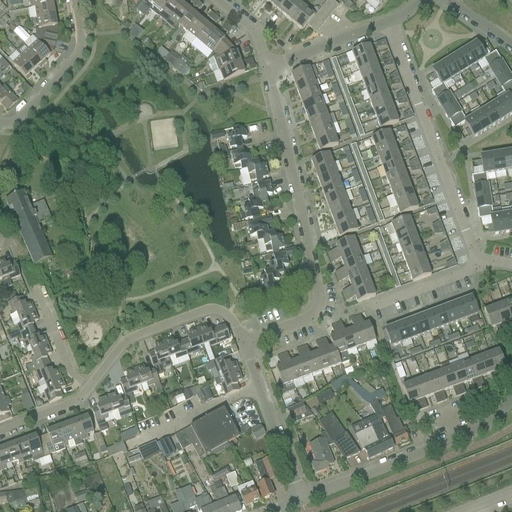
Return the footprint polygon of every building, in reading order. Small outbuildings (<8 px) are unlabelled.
[(53,6),(51,0),(28,0),(30,8),(30,9),(35,9),(53,6)] [(149,11),(158,0),(143,0),(142,1),(139,4),(148,12),(149,11)] [(158,18),(172,0),(158,0),(149,11),(157,18),(158,18)] [(170,20),(182,5),(175,0),(172,0),(158,18),(165,24),(170,19),(170,20)] [(278,13),(288,0),(275,0),(270,6),(278,13)] [(286,19),(298,4),(292,0),(288,0),(278,13),(286,19)] [(330,0),(328,0),(325,4),(335,11),(339,7),(330,0)] [(199,11),(202,6),(198,3),(194,7),(199,11)] [(294,26),(306,11),(298,4),(286,19),(294,26)] [(335,11),(325,4),(322,7),(332,15),(335,11)] [(179,26),(190,12),(182,5),(170,19),(179,26)] [(54,17),(53,6),(35,9),(37,19),(54,17)] [(332,15),(322,7),(319,11),(329,19),(332,15)] [(302,32),(307,27),(310,23),(313,19),(314,18),(306,11),(294,26),(302,32)] [(329,19),(319,11),(316,15),(325,23),(329,19)] [(187,33),(199,19),(190,12),(179,26),(186,33),(187,33)] [(211,21),(215,17),(211,13),(207,18),(211,21)] [(325,23),(316,15),(314,18),(313,19),(322,27),(325,23)] [(56,28),(54,17),(37,19),(38,30),(35,31),(36,36),(44,40),(56,43),(57,36),(56,28)] [(219,20),(215,17),(211,21),(215,25),(219,20)] [(190,46),(207,26),(199,19),(187,33),(186,33),(181,38),(190,46)] [(322,27),(313,19),(310,23),(319,30),(322,27)] [(127,21),(122,27),(127,31),(132,24),(127,21)] [(319,30),(310,23),(307,27),(316,34),(319,30)] [(9,29),(14,34),(17,31),(12,25),(9,29)] [(198,53),(215,33),(207,26),(190,46),(198,53)] [(228,36),(232,31),(227,27),(223,32),(228,36)] [(135,28),(129,36),(138,42),(144,34),(135,28)] [(216,56),(229,47),(223,41),(224,40),(215,33),(204,47),(212,54),(213,53),(216,56)] [(53,53),(56,43),(44,40),(36,36),(32,39),(36,44),(29,51),(43,67),(46,63),(44,61),(49,57),(49,56),(53,53)] [(145,40),(141,44),(146,48),(150,44),(145,40)] [(483,61),(485,59),(475,44),(466,49),(476,65),(483,61)] [(373,56),(369,46),(351,53),(354,63),(373,56)] [(240,64),(236,53),(235,54),(229,47),(216,56),(208,61),(213,74),(219,72),(240,64)] [(476,65),(466,49),(458,55),(468,71),(476,65)] [(160,50),(155,56),(163,62),(168,56),(160,50)] [(29,51),(20,58),(33,72),(38,67),(40,70),(43,67),(29,51)] [(16,53),(7,60),(27,81),(30,78),(29,76),(33,72),(20,58),(16,53)] [(483,61),(505,97),(506,97),(508,96),(511,93),(511,79),(495,53),(485,59),(483,61)] [(449,60),(459,76),(468,71),(458,55),(449,60)] [(163,62),(171,69),(172,68),(176,63),(168,56),(163,62)] [(373,56),(354,63),(358,73),(376,66),(373,56)] [(334,71),(339,69),(335,59),(330,61),(334,71)] [(449,60),(440,65),(450,81),(459,76),(449,60)] [(176,63),(172,68),(171,69),(180,76),(186,68),(178,61),(176,63)] [(327,62),(322,64),(326,74),(331,72),(327,62)] [(244,75),(240,64),(219,72),(223,83),(244,75)] [(443,85),(443,86),(450,81),(440,65),(431,71),(441,86),(441,87),(443,85)] [(376,66),(358,73),(362,82),(380,75),(376,66)] [(309,69),(291,76),(294,86),(316,78),(317,77),(313,67),(309,69)] [(342,79),(339,69),(334,71),(338,81),(342,79)] [(383,85),(380,75),(362,82),(365,92),(383,85)] [(316,78),(294,86),(298,95),(316,88),(314,82),(317,80),(316,78)] [(346,88),(342,79),(338,81),(341,90),(346,88)] [(387,95),(383,85),(365,92),(369,101),(387,95)] [(454,130),(464,124),(464,123),(466,122),(443,86),(443,85),(441,87),(441,86),(431,93),(454,130)] [(26,97),(30,92),(24,86),(20,90),(26,97)] [(0,90),(0,89),(0,105),(7,113),(18,103),(4,87),(0,90)] [(320,98),(316,88),(298,95),(301,105),(320,98)] [(349,98),(346,88),(341,90),(345,100),(349,98)] [(391,104),(387,95),(369,101),(372,111),(391,104)] [(511,102),(508,96),(506,97),(505,97),(499,101),(508,117),(511,115),(511,102)] [(323,107),(320,98),(301,105),(305,114),(323,107)] [(353,107),(349,98),(345,100),(348,109),(353,107)] [(508,117),(499,101),(490,107),(500,123),(508,117)] [(394,114),(391,104),(372,111),(376,121),(394,114)] [(327,117),(323,107),(305,114),(308,124),(327,117)] [(357,117),(353,107),(348,109),(352,119),(357,117)] [(500,123),(490,107),(481,112),(491,128),(500,123)] [(491,128),(481,112),(473,117),(482,133),(491,128)] [(398,124),(394,114),(376,121),(380,130),(398,124)] [(330,127),(327,117),(308,124),(312,133),(330,127)] [(360,126),(357,117),(352,119),(356,128),(360,126)] [(466,122),(464,123),(464,124),(473,139),(482,133),(473,117),(466,122)] [(364,136),(360,126),(356,128),(359,138),(364,136)] [(334,136),(330,127),(312,133),(316,143),(334,136)] [(237,129),(231,131),(233,137),(227,138),(229,150),(241,147),(240,141),(246,140),(245,134),(237,129)] [(371,139),(374,149),(392,142),(389,132),(371,139)] [(338,146),(334,136),(316,143),(319,153),(338,146)] [(396,152),(392,142),(374,149),(378,158),(396,152)] [(358,155),(355,146),(355,145),(350,147),(354,157),(358,155)] [(247,171),(251,163),(250,158),(247,158),(245,152),(231,156),(234,171),(240,169),(241,172),(247,171)] [(399,161),(396,152),(378,158),(381,168),(399,161)] [(511,152),(502,154),(505,172),(511,171),(511,152)] [(505,172),(502,154),(491,156),(494,174),(505,172)] [(314,171),(332,165),(328,155),(310,162),(314,171)] [(362,164),(358,155),(354,157),(357,166),(362,164)] [(486,175),(494,174),(491,156),(480,157),(483,175),(483,176),(486,175)] [(267,179),(265,167),(263,161),(257,162),(251,163),(247,171),(250,183),(267,179)] [(403,171),(399,161),(381,168),(385,178),(403,171)] [(365,174),(362,164),(357,166),(361,176),(365,174)] [(318,181),(335,174),(332,165),(314,171),(318,181)] [(407,181),(403,171),(385,178),(389,187),(407,181)] [(321,191),(339,184),(335,174),(318,181),(321,191)] [(364,185),(369,184),(365,174),(361,176),(364,185)] [(478,220),(480,220),(490,219),(490,218),(493,218),(493,217),(486,175),(483,176),(483,175),(471,177),(478,220)] [(90,178),(70,183),(73,193),(93,188),(90,178)] [(410,190),(407,181),(389,187),(392,197),(410,190)] [(269,184),(251,188),(253,200),(261,205),(267,204),(266,198),(272,196),(269,184)] [(325,200),(342,193),(339,184),(321,191),(325,200)] [(373,193),(369,184),(364,185),(368,195),(373,193)] [(414,200),(410,190),(392,197),(396,207),(414,200)] [(328,210),(346,203),(342,193),(325,200),(328,210)] [(376,203),(373,193),(368,195),(372,205),(376,203)] [(34,267),(35,266),(52,259),(36,224),(50,218),(43,202),(29,208),(23,194),(5,201),(34,267)] [(245,216),(240,217),(241,222),(258,218),(256,212),(262,211),(261,205),(253,200),(247,201),(249,207),(243,209),(245,216)] [(417,210),(414,200),(396,207),(400,216),(417,210)] [(332,219),(350,213),(346,203),(328,210),(332,219)] [(380,213),(376,203),(372,205),(375,214),(380,213)] [(336,229),(353,222),(350,213),(332,219),(336,229)] [(379,224),(383,222),(380,213),(375,214),(379,224)] [(511,233),(511,217),(511,214),(501,216),(504,235),(511,233)] [(493,217),(493,218),(490,218),(490,219),(493,236),(504,235),(501,216),(493,217)] [(391,225),(394,235),(412,228),(409,219),(391,225)] [(357,232),(353,222),(336,229),(339,238),(357,232)] [(433,226),(437,235),(446,231),(442,222),(433,226)] [(266,229),(265,225),(265,223),(253,226),(249,226),(247,227),(250,238),(256,237),(257,243),(263,242),(268,234),(266,229)] [(240,225),(232,227),(233,233),(242,231),(240,225)] [(416,238),(412,228),(394,235),(398,245),(416,238)] [(382,240),(378,230),(373,232),(377,241),(382,240)] [(274,233),(268,234),(263,242),(266,254),(284,250),(281,238),(275,239),(274,233)] [(461,235),(439,243),(444,255),(465,248),(461,235)] [(401,254),(419,247),(416,238),(398,245),(401,254)] [(330,259),(357,249),(353,239),(335,246),(337,251),(328,254),(330,259)] [(385,249),(382,240),(377,241),(380,251),(385,249)] [(423,257),(419,247),(401,254),(405,264),(423,257)] [(342,265),(360,258),(357,249),(330,259),(331,264),(340,261),(342,265)] [(389,259),(385,249),(380,251),(384,261),(389,259)] [(288,267),(286,258),(285,255),(273,258),(274,264),(268,266),(269,271),(277,276),(283,275),(282,269),(288,267)] [(426,267),(423,257),(405,264),(408,273),(426,267)] [(360,258),(342,265),(344,270),(335,273),(337,278),(364,268),(360,258)] [(392,269),(389,259),(384,261),(388,270),(392,269)] [(4,261),(0,262),(0,275),(2,280),(1,281),(5,289),(10,287),(8,282),(20,277),(15,263),(6,267),(4,261)] [(430,276),(426,267),(408,273),(412,283),(430,276)] [(349,285),(367,278),(364,268),(337,278),(339,283),(347,280),(349,285)] [(396,278),(392,269),(388,270),(391,280),(396,278)] [(251,301),(270,296),(268,290),(274,289),(273,283),(279,282),(277,276),(269,271),(263,272),(265,278),(259,280),(260,282),(262,291),(253,293),(247,294),(249,301),(251,301)] [(344,297),(371,288),(367,278),(349,285),(351,289),(342,292),(344,297)] [(395,290),(399,288),(396,278),(391,280),(395,290)] [(356,304),(375,297),(371,288),(344,297),(346,302),(355,299),(356,304)] [(16,314),(18,319),(35,313),(31,304),(25,307),(22,298),(8,304),(13,316),(16,314)] [(471,298),(461,302),(468,320),(478,316),(471,298)] [(511,301),(503,305),(509,322),(511,321),(511,301)] [(461,302),(452,306),(458,323),(468,320),(461,302)] [(509,322),(503,305),(493,308),(503,335),(508,333),(504,324),(509,322)] [(449,327),(458,323),(452,306),(442,309),(449,327)] [(503,335),(493,308),(483,312),(490,330),(495,328),(498,337),(503,335)] [(439,330),(449,327),(442,309),(432,313),(439,330)] [(38,322),(35,313),(18,319),(20,325),(17,326),(20,333),(14,335),(16,340),(22,337),(35,332),(32,324),(38,322)] [(430,334),(439,330),(432,313),(423,316),(430,334)] [(420,337),(430,334),(423,316),(413,320),(420,337)] [(360,317),(355,319),(365,346),(375,342),(368,325),(363,327),(360,317)] [(365,346),(355,319),(350,321),(353,330),(348,332),(355,350),(365,346)] [(410,341),(420,337),(413,320),(404,323),(410,341)] [(401,345),(410,341),(404,323),(394,327),(401,345)] [(355,350),(348,332),(344,334),(340,324),(335,326),(345,353),(355,350)] [(345,353),(335,326),(331,328),(334,337),(329,339),(332,348),(335,357),(336,357),(340,366),(349,362),(347,359),(345,353)] [(225,327),(216,330),(208,333),(205,327),(196,330),(203,346),(208,344),(209,348),(212,347),(221,343),(229,340),(225,327)] [(391,348),(401,345),(394,327),(384,331),(391,348)] [(203,346),(196,330),(188,333),(190,339),(182,342),(187,356),(199,352),(198,348),(203,346)] [(39,340),(35,332),(22,337),(26,349),(30,348),(32,353),(48,346),(45,338),(39,340)] [(187,356),(182,342),(174,345),(172,339),(163,342),(169,359),(174,357),(176,360),(187,356)] [(335,357),(332,348),(328,350),(325,340),(319,342),(329,370),(330,370),(340,366),(336,357),(335,357)] [(169,359),(163,342),(154,346),(157,352),(148,355),(154,370),(157,377),(164,375),(161,366),(165,364),(164,361),(169,359)] [(329,370),(319,342),(315,344),(319,353),(313,355),(320,373),(329,370)] [(33,366),(25,369),(27,374),(35,371),(49,365),(46,357),(52,355),(48,346),(32,353),(34,358),(31,359),(33,366)] [(306,347),(300,349),(310,377),(320,373),(313,355),(309,357),(306,347)] [(310,377),(300,349),(296,351),(300,360),(294,362),(301,380),(310,377)] [(498,351),(488,355),(498,382),(503,380),(499,371),(505,369),(498,351)] [(301,380),(294,362),(290,364),(287,355),(281,357),(292,384),(301,380)] [(498,382),(488,355),(478,358),(485,376),(490,375),(493,384),(498,382)] [(292,384),(281,357),(277,358),(280,367),(275,369),(278,376),(282,388),(292,384)] [(213,363),(205,366),(207,372),(215,369),(217,375),(221,373),(223,379),(239,373),(235,364),(230,366),(226,358),(217,361),(213,363)] [(485,376),(478,358),(469,362),(479,389),(484,387),(480,378),(485,376)] [(479,389),(469,362),(459,366),(466,384),(471,382),(474,391),(479,389)] [(52,373),(49,365),(35,371),(40,383),(43,381),(45,386),(62,380),(58,371),(52,373)] [(466,384),(459,366),(450,369),(460,396),(465,395),(461,385),(466,384)] [(159,384),(157,377),(154,370),(145,373),(143,367),(134,370),(141,387),(146,385),(147,388),(154,386),(156,392),(161,389),(159,384)] [(401,368),(395,370),(399,381),(405,378),(401,368)] [(460,396),(450,369),(440,373),(447,391),(452,389),(455,398),(460,396)] [(141,387),(134,370),(126,373),(128,379),(120,382),(125,397),(126,397),(129,406),(134,404),(130,394),(137,392),(136,388),(141,387)] [(242,381),(239,373),(216,381),(217,386),(221,385),(225,397),(239,392),(236,383),(242,381)] [(447,391),(440,373),(431,376),(441,404),(445,402),(442,393),(447,391)] [(441,404),(431,376),(421,380),(428,398),(432,396),(436,405),(441,404)] [(331,386),(335,391),(341,388),(340,386),(347,381),(344,378),(331,386)] [(65,388),(62,380),(45,386),(47,391),(44,393),(49,405),(63,399),(59,391),(65,388)] [(428,398),(421,380),(412,384),(422,411),(426,409),(423,400),(428,398)] [(417,413),(422,411),(412,384),(405,386),(402,387),(408,405),(413,403),(417,413)] [(208,389),(202,392),(207,402),(213,399),(208,389)] [(192,398),(189,390),(182,393),(185,401),(192,398)] [(317,396),(320,404),(334,399),(332,391),(317,396)] [(0,405),(9,402),(8,398),(4,400),(2,393),(0,394),(0,405)] [(132,414),(129,406),(126,397),(125,397),(117,400),(115,394),(106,398),(112,414),(113,418),(114,421),(132,414)] [(112,414),(106,398),(97,401),(100,407),(91,410),(100,433),(107,431),(103,421),(113,418),(112,414)] [(374,399),(368,406),(376,418),(378,421),(384,418),(381,411),(376,400),(374,399)] [(11,406),(9,402),(0,405),(0,424),(12,419),(7,408),(11,406)] [(291,420),(308,412),(302,403),(295,408),(287,411),(291,420)] [(390,407),(381,411),(384,418),(388,426),(387,426),(391,434),(397,446),(407,441),(405,435),(407,434),(405,428),(402,429),(397,419),(396,420),(390,407)] [(199,459),(239,437),(236,432),(223,410),(184,431),(191,445),(199,459)] [(331,414),(318,422),(343,460),(359,454),(345,434),(331,414)] [(88,417),(77,421),(84,441),(89,439),(87,436),(94,434),(88,417)] [(84,441),(77,421),(67,425),(73,441),(75,448),(82,445),(81,442),(84,441)] [(381,423),(371,428),(383,453),(392,449),(381,423)] [(73,441),(67,425),(57,429),(64,448),(68,447),(67,443),(73,441)] [(246,426),(236,432),(239,437),(249,432),(246,426)] [(255,440),(256,440),(265,435),(261,427),(251,432),(255,440)] [(64,448),(57,429),(55,429),(55,428),(49,430),(49,431),(47,432),(47,431),(46,431),(48,436),(42,438),(49,455),(54,453),(54,454),(64,450),(63,449),(64,448)] [(368,429),(353,436),(361,452),(363,450),(368,460),(383,453),(371,428),(368,429)] [(191,445),(184,431),(175,436),(174,436),(182,450),(191,445)] [(333,445),(324,433),(319,435),(322,441),(310,446),(316,462),(311,464),(315,474),(328,469),(327,467),(333,464),(327,448),(333,445)] [(101,455),(106,453),(99,434),(94,436),(101,455)] [(49,455),(42,438),(37,440),(36,436),(25,440),(32,460),(33,463),(49,457),(48,455),(49,455)] [(167,439),(156,445),(164,459),(175,454),(167,439)] [(32,460),(25,440),(15,444),(22,464),(32,460)] [(22,464),(15,444),(5,448),(11,464),(17,462),(19,465),(22,464)] [(123,444),(114,447),(117,455),(122,453),(123,455),(127,454),(126,453),(123,444)] [(147,446),(137,451),(139,457),(150,452),(147,446)] [(11,464),(5,448),(0,449),(0,465),(2,471),(6,470),(5,466),(10,464),(11,464)] [(85,457),(80,459),(83,467),(88,465),(85,457)] [(257,485),(259,491),(263,500),(274,496),(268,481),(277,478),(270,458),(255,464),(262,483),(257,485)] [(80,459),(79,459),(73,461),(76,469),(83,467),(80,459)] [(210,475),(214,483),(230,474),(226,467),(210,475)] [(226,477),(231,489),(239,486),(234,474),(226,477)] [(245,508),(259,502),(251,483),(237,489),(245,508)] [(128,486),(123,488),(127,499),(132,497),(128,486)] [(215,511),(213,507),(209,498),(202,501),(201,499),(195,501),(189,487),(180,491),(187,506),(189,510),(196,507),(197,511),(215,511)] [(213,487),(209,489),(212,495),(212,494),(217,506),(213,507),(215,511),(226,511),(221,499),(220,499),(218,495),(217,492),(216,493),(213,487)] [(224,489),(217,492),(218,495),(220,499),(221,499),(226,511),(240,511),(234,495),(228,498),(224,489)] [(36,490),(23,491),(28,509),(40,506),(39,501),(37,501),(36,490)] [(28,509),(23,491),(5,494),(7,504),(8,506),(11,505),(12,509),(14,508),(14,509),(19,508),(19,507),(21,506),(22,511),(28,511),(28,509)] [(180,508),(173,511),(172,511),(189,511),(188,510),(189,510),(187,506),(180,491),(179,491),(174,493),(180,508)] [(86,502),(83,493),(73,497),(77,505),(86,502)]
